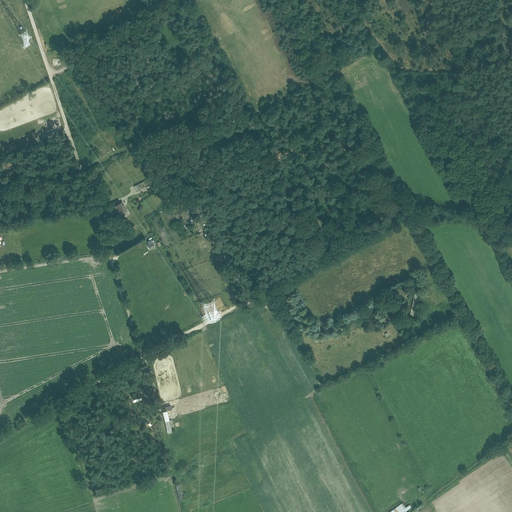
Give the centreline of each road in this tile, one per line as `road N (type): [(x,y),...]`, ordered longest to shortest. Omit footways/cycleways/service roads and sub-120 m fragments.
road 1 (track): [(144,360),(411,212),(511,221)]
road 2 (track): [(0,435),(144,360)]
